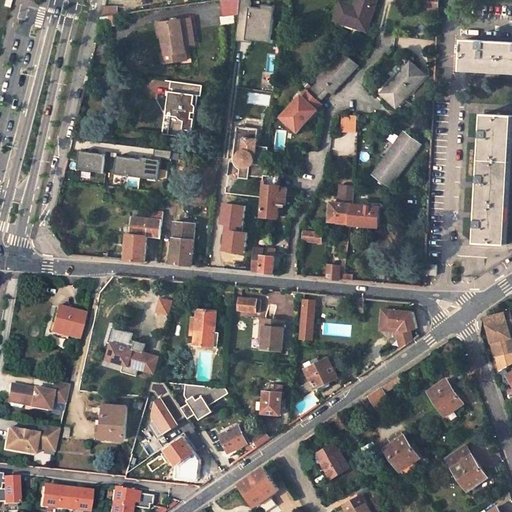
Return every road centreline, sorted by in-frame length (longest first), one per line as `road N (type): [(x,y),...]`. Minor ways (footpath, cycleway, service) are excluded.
road 1 (unclassified): [(182,511),(460,318)]
road 2 (unclassified): [(16,262),(288,283)]
road 3 (residential): [(288,283),(293,230),(320,170),(329,112),(384,41)]
road 4 (residential): [(24,223),(37,226),(48,202),(96,0)]
road 5 (unclassified): [(57,0),(0,224)]
road 6 (unclassified): [(24,223),(75,0)]
road 7 (unclassified): [(288,283),(425,296),(460,318)]
road 8 (unclassified): [(511,453),(460,318)]
